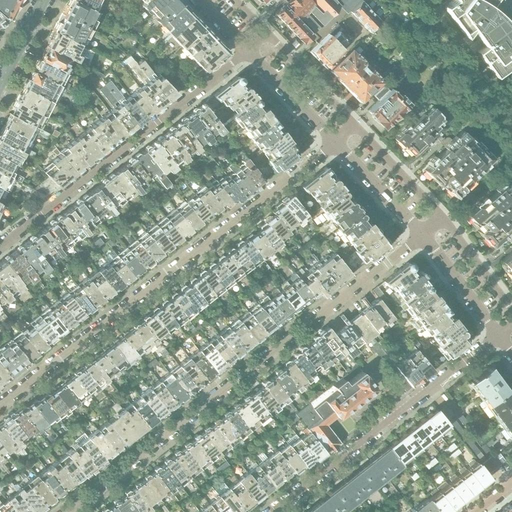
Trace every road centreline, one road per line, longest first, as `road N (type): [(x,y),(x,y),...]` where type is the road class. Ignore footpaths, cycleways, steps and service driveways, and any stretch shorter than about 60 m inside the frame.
road 1 (residential): [(422,233),(69,511)]
road 2 (residential): [(335,142),(0,405)]
road 3 (residential): [(0,246),(248,50)]
road 4 (residential): [(498,334),(273,511)]
road 5 (residential): [(442,217),(353,125)]
road 6 (residential): [(248,50),(335,142)]
road 7 (residential): [(422,233),(498,334)]
road 8 (residential): [(335,142),(422,233)]
road 9 (residential): [(353,125),(268,35)]
